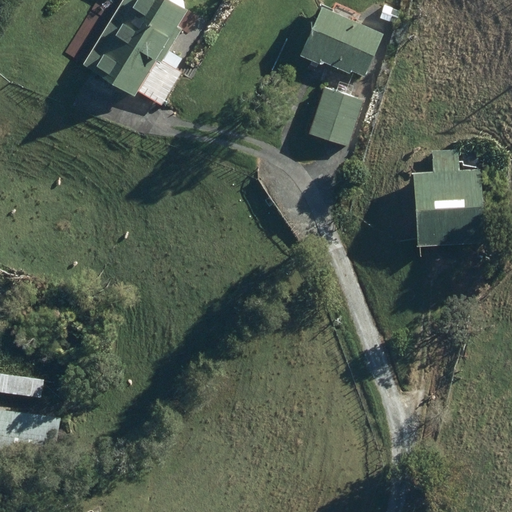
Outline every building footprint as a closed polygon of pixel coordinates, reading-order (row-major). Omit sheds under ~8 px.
[(194,10),(179,0),(103,0),(70,50),(140,97),(143,92),(161,105),(181,74),(164,62),(185,30),(182,28),(194,10)] [(383,30),(327,6),(304,55),(324,64),(326,59),(363,75),(383,30)] [(359,97),(325,87),(312,132),(346,142),(359,97)] [(439,173),(423,174),(427,245),(489,244),(486,171),(464,172),(463,154),(438,155),(439,173)] [(47,379),(0,373),(0,391),(45,396),(47,379)] [(66,414),(0,408),(0,453),(53,457),(54,438),(64,438),(66,414)]
